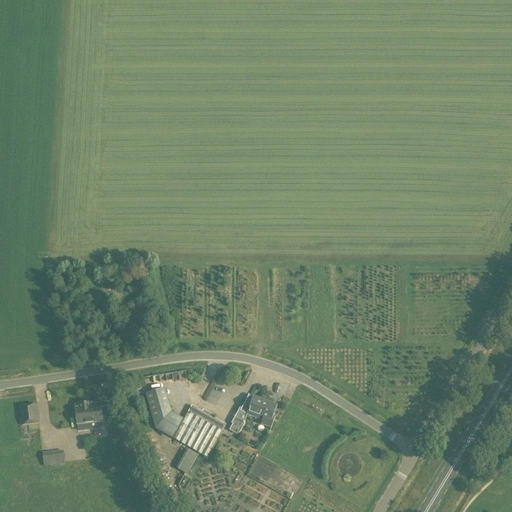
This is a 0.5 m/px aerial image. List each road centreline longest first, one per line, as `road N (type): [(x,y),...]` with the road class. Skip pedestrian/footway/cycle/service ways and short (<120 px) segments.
road 1 (unclassified): [(0,384),(202,354),(253,358),(304,379),(415,451)]
road 2 (unclassified): [(415,451),(511,291)]
road 3 (primary): [(425,511),(511,368)]
